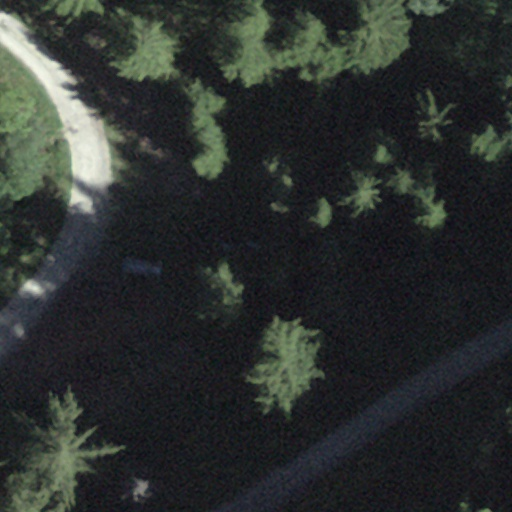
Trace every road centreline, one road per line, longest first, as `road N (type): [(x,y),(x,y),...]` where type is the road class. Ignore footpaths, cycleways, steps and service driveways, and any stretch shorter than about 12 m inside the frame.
road 1 (track): [(0,330),(67,263),(90,193),(90,139),(32,44),(0,25)]
road 2 (track): [(234,511),(376,411),(511,329)]
